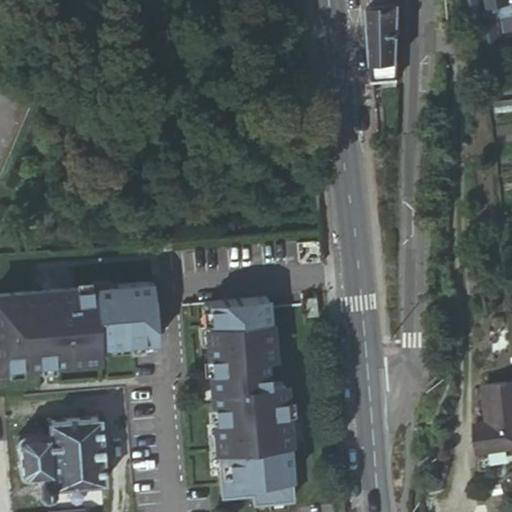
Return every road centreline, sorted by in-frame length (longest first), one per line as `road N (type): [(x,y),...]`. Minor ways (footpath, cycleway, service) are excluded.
road 1 (residential): [(369,428),(408,373),(413,342),(420,0)]
road 2 (secondary): [(369,428),(329,0)]
